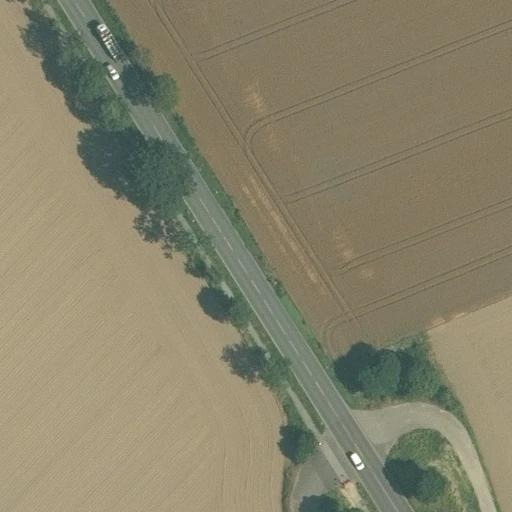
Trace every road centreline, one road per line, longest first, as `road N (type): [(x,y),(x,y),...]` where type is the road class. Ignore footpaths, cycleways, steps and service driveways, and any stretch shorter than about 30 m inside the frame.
road 1 (secondary): [(396,511),(70,0)]
road 2 (track): [(302,511),(304,487),(330,455),(377,426),(418,416),(444,423),(458,438),(487,511)]
